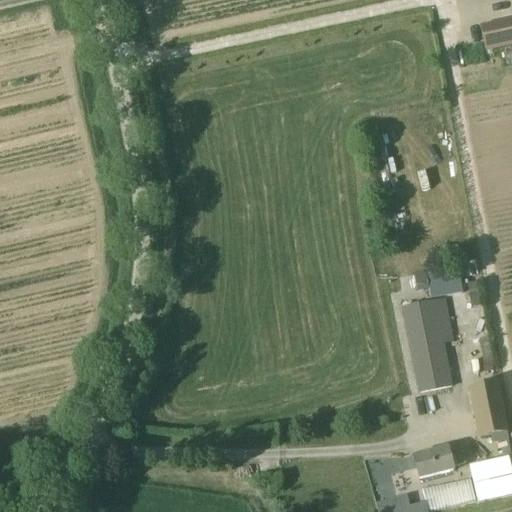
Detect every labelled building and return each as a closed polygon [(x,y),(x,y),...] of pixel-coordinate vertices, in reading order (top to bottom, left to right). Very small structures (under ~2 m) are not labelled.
[(486,53),(511,47),(511,26),(511,21),(480,28),(486,53)] [(461,286),(458,270),(414,277),(417,293),(461,286)] [(400,310),(418,395),(453,388),(444,348),(456,345),(447,302),(435,304),(435,302),(400,310)] [(493,372),(492,363),(483,365),(485,373),(493,372)] [(498,383),(467,389),(477,440),(508,434),(498,383)] [(511,458),(508,441),(509,441),(508,434),(490,437),(492,445),(496,444),(499,453),(502,452),(504,461),(510,459),(511,458)] [(420,481),(453,472),(452,468),(465,465),(461,449),(448,453),(447,449),(414,458),(420,481)] [(511,486),(506,465),(472,473),(478,502),(511,493),(511,486)] [(377,509),(377,511),(411,511),(408,501),(377,509)]
